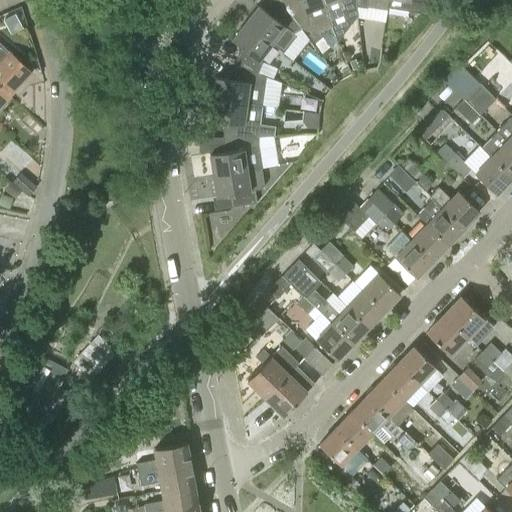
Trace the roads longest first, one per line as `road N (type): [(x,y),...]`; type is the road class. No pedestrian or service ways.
road 1 (tertiary): [(221,464),(140,32)]
road 2 (residential): [(0,341),(32,264),(57,161),(62,104),(34,0)]
road 3 (residential): [(221,464),(307,425),(467,251)]
